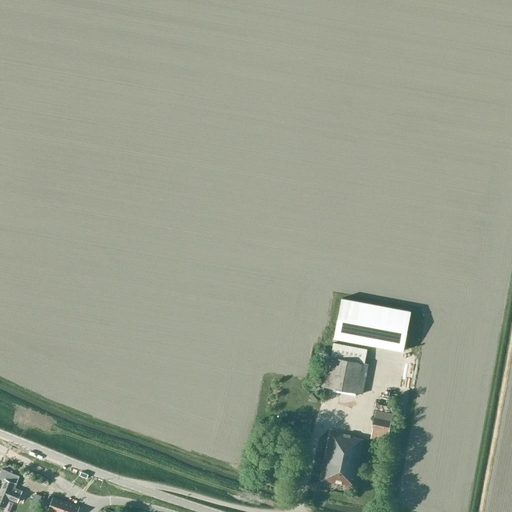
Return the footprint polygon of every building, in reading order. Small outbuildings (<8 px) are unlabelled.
[(335,337),(403,350),(410,311),(342,299),(335,337)] [(364,363),(365,358),(367,349),(333,342),(331,357),(327,356),(321,385),(362,393),(368,364),(364,363)] [(387,440),(389,426),(392,414),(376,411),(370,436),(387,440)] [(354,487),(364,440),(354,437),(354,435),(330,432),(320,480),(354,487)] [(15,483),(15,482),(18,475),(3,470),(1,470),(0,473),(0,477),(4,480),(0,490),(0,505),(4,507),(8,499),(18,503),(22,491),(13,487),(15,483)] [(77,511),(79,506),(53,497),(49,510),(53,511),(77,511)]
